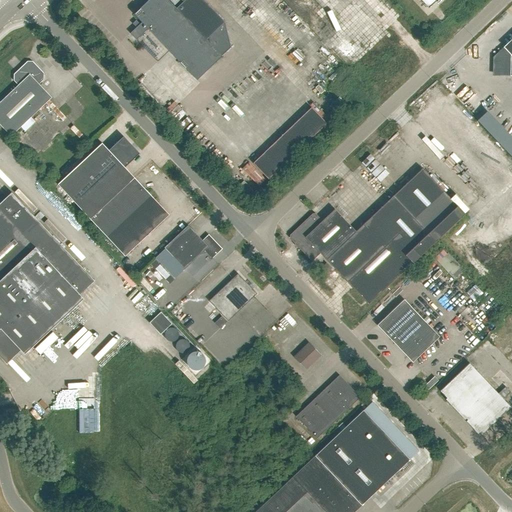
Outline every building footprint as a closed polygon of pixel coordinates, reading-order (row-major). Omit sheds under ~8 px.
[(203,0),(184,0),(176,8),(168,0),(148,0),(134,14),(142,22),(140,24),(136,20),(133,24),(136,27),(130,33),(157,62),(169,51),(197,80),(222,56),(206,39),(224,22),(203,0)] [(425,29),(428,33),(434,28),(430,24),(425,29)] [(0,101),(0,125),(11,136),(52,97),(39,84),(44,80),(44,73),(32,61),(27,61),(14,74),(13,80),(18,85),(0,101)] [(256,88),(265,80),(261,76),(253,84),(256,88)] [(335,92),(325,102),(330,108),(341,98),(335,92)] [(315,104),(318,101),(311,93),(307,96),(315,104)] [(172,98),(165,103),(175,115),(181,110),(172,98)] [(268,179),(326,123),(311,107),(253,163),(268,179)] [(78,133),(69,123),(56,135),(65,145),(78,133)] [(57,184),(90,219),(134,178),(124,167),(138,153),(123,137),(108,150),(102,143),(57,184)] [(40,164),(43,161),(37,154),(33,157),(40,164)] [(368,305),(435,242),(464,214),(422,169),(356,232),(334,210),(322,221),(315,213),(314,214),(312,213),(290,235),(290,236),(289,238),(310,260),(311,260),(313,260),(319,254),(368,305)] [(124,256),(168,215),(134,178),(90,219),(124,256)] [(0,357),(6,364),(21,350),(24,354),(83,298),(80,294),(95,281),(11,192),(0,203),(0,357)] [(206,237),(202,240),(188,225),(164,247),(184,269),(204,250),(212,258),(222,249),(211,237),(206,237)] [(331,268),(326,263),(322,266),(327,272),(331,268)] [(209,301),(228,321),(257,293),(238,273),(209,301)] [(472,284),(465,291),(469,296),(477,289),(472,284)] [(404,300),(380,322),(377,325),(413,362),(439,337),(404,300)] [(160,311),(149,322),(160,334),(172,323),(160,311)] [(222,316),(215,323),(220,328),(227,321),(222,316)] [(164,334),(164,335),(165,336),(165,337),(165,338),(166,339),(166,340),(167,340),(168,341),(169,341),(170,341),(170,342),(171,342),(172,342),(173,342),(173,341),(174,341),(175,341),(175,340),(176,340),(177,339),(177,338),(178,338),(178,337),(178,336),(178,335),(178,334),(178,333),(178,332),(177,331),(177,330),(176,330),(176,329),(175,329),(174,328),(173,328),(172,328),(171,328),(170,328),(169,328),(168,328),(168,329),(167,329),(166,330),(166,331),(165,331),(165,332),(165,333),(165,334),(164,334)] [(189,347),(189,346),(189,345),(189,344),(188,343),(188,342),(187,342),(187,341),(186,341),(186,340),(185,340),(184,340),(183,339),(182,339),(181,339),(180,340),(179,340),(178,341),(177,341),(177,342),(176,342),(176,343),(176,344),(175,344),(175,345),(175,346),(175,347),(175,348),(176,349),(176,350),(177,351),(178,352),(179,352),(180,353),(181,353),(182,353),(183,353),(184,353),(185,353),(186,352),(187,352),(187,351),(188,350),(188,349),(189,349),(189,348),(189,347)] [(309,343),(294,357),(306,369),(320,355),(309,343)] [(205,361),(205,360),(205,359),(205,358),(204,357),(204,356),(203,355),(203,354),(202,354),(202,353),(201,353),(200,352),(199,352),(198,351),(197,351),(196,351),(195,351),(194,351),(193,351),(192,352),(191,352),(190,353),(189,354),(188,354),(188,355),(187,356),(187,357),(187,358),(186,359),(186,360),(186,361),(186,362),(187,363),(187,364),(188,365),(188,366),(189,367),(190,367),(190,368),(191,368),(192,369),(193,369),(194,369),(195,370),(196,370),(197,369),(198,369),(199,369),(200,368),(201,368),(202,367),(203,366),(204,365),(204,364),(204,363),(205,363),(205,362),(205,361)] [(439,391),(446,398),(481,435),(511,407),(469,363),(439,391)] [(316,439),(360,397),(339,375),(295,417),(316,439)] [(438,381),(434,377),(425,386),(428,390),(438,381)] [(363,410),(315,456),(296,474),(332,511),(354,511),(362,506),(409,459),(363,410)] [(332,511),(296,474),(255,511),(332,511)]
